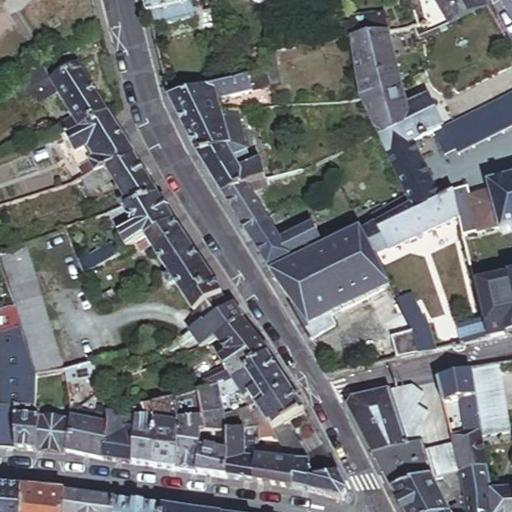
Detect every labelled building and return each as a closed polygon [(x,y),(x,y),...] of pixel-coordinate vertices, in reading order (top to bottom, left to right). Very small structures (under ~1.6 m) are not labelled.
[(145,0),(149,16),(182,7),(181,4),(191,2),(203,0),(145,0)] [(490,7),(485,0),(432,0),(448,25),(490,7)] [(182,7),(149,16),(152,29),(194,17),(191,2),(181,4),(182,7)] [(413,142),(434,132),(441,128),(428,95),(408,102),(389,30),(351,37),(362,99),(389,156),(413,142)] [(274,50),(261,53),(265,73),(268,88),(282,85),(274,50)] [(79,170),(83,178),(97,171),(105,168),(133,154),(79,63),(51,79),(43,65),(16,78),(22,88),(17,91),(20,96),(25,94),(27,96),(33,93),(38,99),(57,89),(72,114),(51,125),(58,137),(48,141),(52,148),(69,142),(78,158),(91,153),(95,163),(83,169),(79,170)] [(268,88),(265,73),(169,97),(197,152),(222,194),(268,268),(329,237),(326,231),(318,235),(313,227),(282,242),(252,195),(268,189),(266,182),(268,182),(262,161),(240,169),(235,160),(248,157),(239,112),(222,115),(220,101),(268,88)] [(460,156),(511,128),(511,91),(445,126),(457,151),(460,156)] [(445,126),(441,128),(434,132),(447,156),(457,151),(445,126)] [(440,200),(413,142),(389,156),(411,206),(415,212),(440,200)] [(91,153),(78,158),(83,169),(95,163),(91,153)] [(129,204),(157,194),(133,154),(105,168),(129,204)] [(103,183),(97,171),(83,178),(80,179),(87,192),(103,183)] [(492,192),(501,228),(502,232),(511,229),(511,180),(491,186),(492,192)] [(468,187),(456,192),(462,216),(466,237),(501,228),(492,192),(471,197),(468,187)] [(362,229),(376,258),(462,216),(456,192),(440,200),(415,212),(411,206),(377,222),(362,229)] [(200,323),(202,324),(228,307),(157,194),(129,204),(106,212),(111,223),(130,218),(135,227),(119,236),(127,249),(145,238),(170,276),(166,280),(171,286),(174,284),(200,323)] [(9,244),(1,205),(0,204),(0,254),(18,249),(16,244),(9,244)] [(376,258),(362,229),(296,262),(272,275),(310,339),(336,326),(332,317),(391,286),(376,258)] [(78,263),(83,275),(117,257),(110,245),(78,263)] [(62,369),(24,247),(18,249),(0,254),(0,268),(13,311),(19,328),(34,378),(62,369)] [(472,266),(475,276),(491,273),(489,262),(472,266)] [(491,273),(475,276),(482,307),(498,304),(491,273)] [(406,284),(392,290),(397,300),(412,296),(406,284)] [(111,292),(94,300),(100,311),(116,301),(111,292)] [(412,296),(397,300),(376,310),(390,338),(393,337),(398,360),(438,351),(430,317),(427,318),(412,296)] [(489,340),(511,334),(511,300),(498,304),(482,307),(484,319),(489,340)] [(202,349),(215,340),(242,321),(244,320),(233,304),(228,307),(202,324),(200,323),(188,332),(202,349)] [(19,328),(13,311),(0,312),(0,320),(2,332),(19,328)] [(459,325),(463,345),(489,340),(484,319),(459,325)] [(226,369),(202,374),(206,387),(224,382),(230,383),(268,359),(270,357),(242,321),(215,340),(227,355),(218,360),(226,369)] [(33,406),(34,378),(19,328),(2,332),(0,331),(0,407),(0,414),(0,413),(0,448),(16,449),(14,414),(14,406),(26,406),(33,406)] [(95,397),(102,396),(99,385),(113,381),(107,359),(93,363),(98,380),(91,382),(95,397)] [(290,391),(268,359),(230,383),(224,382),(206,387),(199,389),(205,413),(225,411),(221,393),(239,391),(246,400),(251,398),(257,408),(260,412),(290,391)] [(93,363),(64,372),(66,385),(90,379),(91,382),(98,380),(93,363)] [(449,424),(455,444),(461,473),(487,465),(481,436),(508,431),(499,364),(471,369),(472,375),(439,382),(444,401),(462,397),(465,421),(449,424)] [(384,424),(398,419),(403,429),(408,428),(395,391),(394,387),(355,400),(352,405),(360,430),(384,421),(384,424)] [(416,387),(395,391),(408,428),(414,445),(423,443),(425,452),(429,451),(420,426),(431,414),(419,404),(425,397),(416,387)] [(199,389),(176,397),(178,407),(195,401),(198,413),(179,419),(179,440),(179,472),(198,474),(204,430),(207,430),(205,413),(199,389)] [(283,427),(304,415),(290,391),(260,412),(257,408),(249,409),(261,428),(271,428),(273,431),(283,427)] [(84,393),(68,394),(69,406),(85,408),(84,393)] [(135,427),(134,465),(179,472),(179,440),(179,419),(178,407),(176,397),(143,407),(141,419),(136,417),(135,427)] [(26,406),(14,406),(14,414),(26,415),(26,406)] [(102,459),(106,413),(106,410),(85,408),(69,406),(68,419),(65,450),(102,459)] [(228,429),(225,411),(205,413),(207,430),(228,429)] [(134,465),(135,427),(119,424),(120,415),(106,413),(102,459),(113,462),(134,465)] [(65,450),(68,419),(26,415),(14,414),(16,449),(65,453),(65,450)] [(136,417),(120,415),(119,424),(135,427),(136,417)] [(329,459),(304,415),(283,427),(305,464),(306,476),(315,475),(313,470),(329,459)] [(371,458),(414,445),(408,428),(403,429),(398,419),(384,424),(384,421),(360,430),(371,458)] [(293,490),(309,493),(306,476),(305,464),(283,427),(273,431),(275,437),(287,463),(291,464),(293,490)] [(293,490),(291,464),(287,463),(284,464),(275,462),(277,449),(262,446),(259,458),(242,454),(245,437),(275,437),(273,431),(271,428),(261,428),(230,429),(226,453),(228,479),(237,480),(293,490)] [(226,453),(230,429),(228,429),(207,430),(204,430),(198,474),(228,479),(226,453)] [(395,493),(434,480),(439,479),(429,451),(425,452),(423,443),(414,445),(371,458),(374,466),(387,496),(395,493)] [(455,444),(429,451),(439,479),(446,477),(461,473),(455,444)] [(345,487),(330,461),(329,459),(313,470),(315,475),(306,476),(309,493),(334,499),(343,501),(348,494),(345,487)] [(494,511),(494,493),(487,465),(461,473),(466,511),(494,511)] [(396,497),(404,511),(466,511),(461,473),(446,477),(453,500),(457,499),(460,508),(449,510),(435,486),(396,497)] [(434,480),(395,493),(396,497),(435,486),(434,480)] [(0,511),(21,511),(22,489),(0,487),(0,511)] [(63,511),(64,494),(29,489),(22,489),(21,511),(63,511)] [(511,511),(511,492),(494,493),(494,511),(511,511)] [(113,511),(114,502),(64,494),(63,511),(113,511)] [(159,511),(160,508),(114,502),(113,511),(159,511)]
